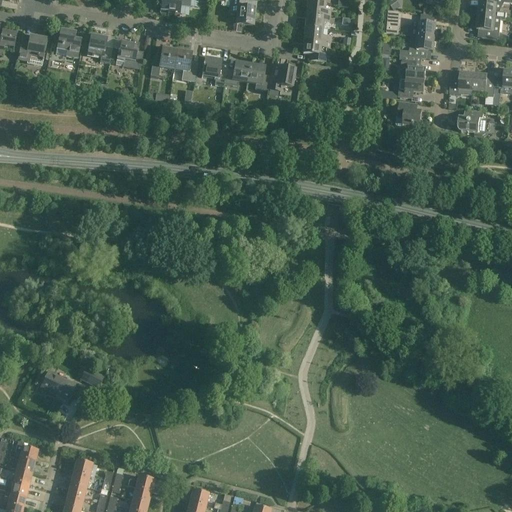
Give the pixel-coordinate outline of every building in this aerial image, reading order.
[(190,8),(190,0),(160,0),(160,12),(168,13),(167,15),(179,16),(180,8),(190,8)] [(230,0),(230,4),(229,13),(237,14),(236,25),(252,27),(254,10),(246,9),(246,1),(234,0),(230,0)] [(497,20),(497,19),(504,4),(511,4),(511,0),(484,0),(484,5),(479,4),(478,18),(497,20)] [(307,15),(329,17),(330,12),(323,11),(324,4),(308,2),(307,15)] [(385,12),(383,35),(398,36),(400,13),(388,12),(385,12)] [(329,17),(307,15),(305,28),(322,30),(323,22),(329,23),(329,17)] [(497,20),(478,18),(476,31),(482,32),(481,40),(499,42),(501,20),(497,19),(497,20)] [(419,24),(417,38),(434,40),(436,26),(419,24)] [(322,30),(305,28),(304,41),(330,44),(331,38),(321,37),(322,30)] [(56,51),(55,56),(77,60),(80,43),(73,42),(75,33),(59,31),(56,51)] [(16,35),(1,32),(0,36),(0,35),(0,56),(1,57),(3,50),(12,52),(16,35)] [(107,39),(90,36),(86,56),(100,59),(99,64),(109,66),(112,50),(105,48),(107,39)] [(21,44),(17,60),(28,62),(27,64),(40,67),(42,59),(46,40),(30,37),(28,45),(21,44)] [(400,52),(400,58),(425,60),(426,52),(433,53),(434,40),(417,38),(411,37),(409,53),(400,52)] [(330,50),(330,44),(304,41),(303,55),(311,56),(310,62),(323,63),(326,64),(326,56),(325,56),(326,49),(330,50)] [(115,62),(114,66),(126,68),(139,71),(143,53),(137,52),(138,45),(133,44),(132,46),(120,44),(118,54),(117,53),(115,62)] [(159,69),(173,71),(176,52),(161,50),(159,63),(152,62),(149,77),(157,78),(159,69)] [(191,55),(176,52),(173,71),(183,73),(181,82),(194,84),(196,69),(189,68),(191,55)] [(224,86),(226,70),(220,69),(221,62),(204,59),(201,78),(215,81),(214,86),(223,88),(224,86)] [(406,81),(424,82),(425,71),(415,70),(416,63),(402,61),(401,68),(407,69),(406,81)] [(226,70),(224,86),(237,88),(238,82),(246,84),(249,66),(235,64),(233,72),(226,70)] [(249,66),(246,84),(254,85),(253,91),(267,93),(270,78),(263,76),(264,69),(249,66)] [(269,90),(268,96),(274,97),(275,92),(279,92),(280,86),(291,88),(294,72),(279,69),(278,75),(272,73),(269,90)] [(511,95),(511,72),(504,72),(503,83),(495,83),(494,99),(493,106),(499,107),(500,95),(511,95)] [(451,81),(449,96),(472,97),(472,93),(473,76),(460,75),(460,82),(451,81)] [(494,99),(495,83),(486,82),(486,77),(473,76),(472,93),(485,94),(488,96),(487,98),(494,99)] [(424,82),(406,81),(401,80),(400,92),(399,92),(398,98),(412,100),(413,93),(423,94),(424,82)] [(396,118),(395,126),(397,127),(403,128),(404,126),(419,128),(421,114),(416,113),(417,107),(399,105),(398,118),(396,118)] [(459,118),(457,130),(458,131),(459,133),(461,134),(474,135),(474,136),(481,137),(482,137),(483,137),(484,136),(485,136),(485,135),(485,134),(486,134),(487,121),(483,121),(483,114),(465,112),(464,119),(459,118)] [(104,377),(86,368),(80,381),(98,390),(104,377)] [(68,402),(75,387),(48,374),(40,389),(68,402)] [(20,455),(15,454),(14,458),(19,460),(19,459),(35,463),(38,452),(22,448),(20,455)] [(32,475),(35,463),(19,459),(19,460),(14,458),(11,469),(16,471),(32,475)] [(73,473),(89,477),(92,466),(76,462),(73,473)] [(32,475),(16,471),(13,482),(29,486),(32,475)] [(86,489),(89,477),(73,473),(70,485),(86,489)] [(106,473),(104,481),(111,483),(113,474),(106,473)] [(116,475),(114,483),(121,485),(123,477),(116,475)] [(128,487),(135,489),(151,493),(154,481),(138,477),(137,483),(129,481),(128,487)] [(26,498),(29,486),(13,482),(13,483),(6,481),(5,487),(11,488),(10,494),(26,498)] [(108,493),(111,483),(104,481),(101,491),(108,493)] [(121,485),(114,483),(111,493),(118,495),(121,485)] [(83,500),(86,489),(70,485),(67,496),(83,500)] [(132,500),(148,504),(151,493),(135,489),(132,500)] [(190,503),(205,507),(208,495),(193,491),(190,503)] [(26,498),(10,494),(8,501),(4,500),(3,504),(7,505),(23,509),(26,498)] [(80,511),(83,500),(67,496),(65,508),(80,511)] [(98,504),(105,506),(107,497),(100,496),(98,504)] [(110,498),(108,506),(115,508),(117,500),(110,498)] [(129,511),(146,511),(148,504),(132,500),(130,511),(129,511)] [(203,511),(205,507),(190,503),(187,511),(203,511)] [(213,510),(220,511),(221,511),(227,511),(229,504),(223,503),(222,506),(215,504),(213,510)]
